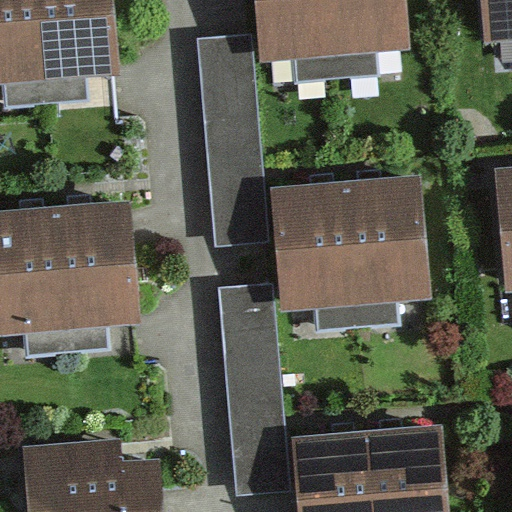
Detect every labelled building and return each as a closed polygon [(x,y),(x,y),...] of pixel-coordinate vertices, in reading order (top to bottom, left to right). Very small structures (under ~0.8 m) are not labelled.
[(116,0),(0,0),(0,66),(11,66),(13,96),(86,90),(83,64),(122,61),(116,0)] [(332,0),(258,0),(262,47),(295,45),(297,77),(338,73),(332,0)] [(403,0),(332,0),(338,73),(379,69),(377,36),(406,33),(403,0)] [(511,0),(486,0),(488,28),(511,26),(511,0)] [(252,28),(201,33),(218,242),(269,238),(252,28)] [(511,160),(495,162),(506,278),(511,277),(511,160)] [(423,164),(273,180),(285,297),(316,294),(319,325),(397,317),(394,290),(436,285),(423,164)] [(127,193),(58,198),(68,311),(137,305),(127,193)] [(58,198),(0,202),(0,316),(68,311),(58,198)] [(272,278),(219,283),(237,490),(290,485),(272,278)] [(449,511),(441,414),(294,426),(300,511),(449,511)] [(163,511),(159,446),(121,448),(120,432),(26,438),(30,501),(48,500),(48,511),(163,511)]
